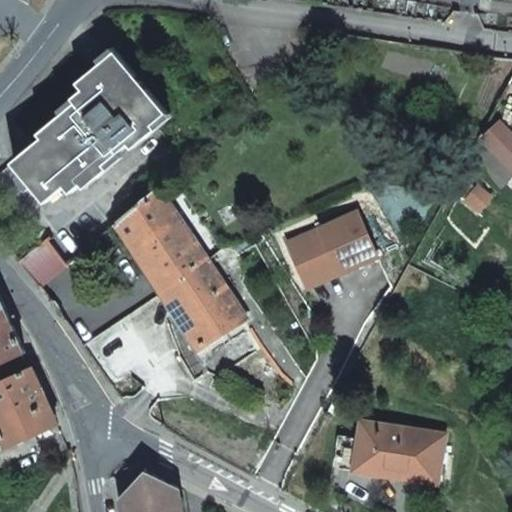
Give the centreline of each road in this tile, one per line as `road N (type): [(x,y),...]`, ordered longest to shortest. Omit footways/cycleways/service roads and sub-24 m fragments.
road 1 (unknown): [(37,331),(73,300),(154,346),(176,373),(256,417),(277,416),(302,392)]
road 2 (residential): [(232,0),(511,44)]
road 3 (residential): [(88,433),(141,444),(272,511)]
road 4 (unclassified): [(0,280),(37,331),(88,433)]
road 5 (residential): [(0,96),(79,0)]
